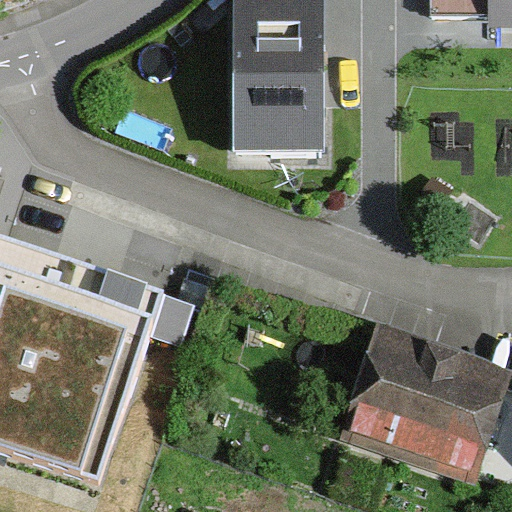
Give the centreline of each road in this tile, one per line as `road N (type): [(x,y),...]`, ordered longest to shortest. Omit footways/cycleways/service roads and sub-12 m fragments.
road 1 (residential): [(511,306),(486,304),(114,178),(76,150),(20,58)]
road 2 (tertiary): [(20,58),(147,0)]
